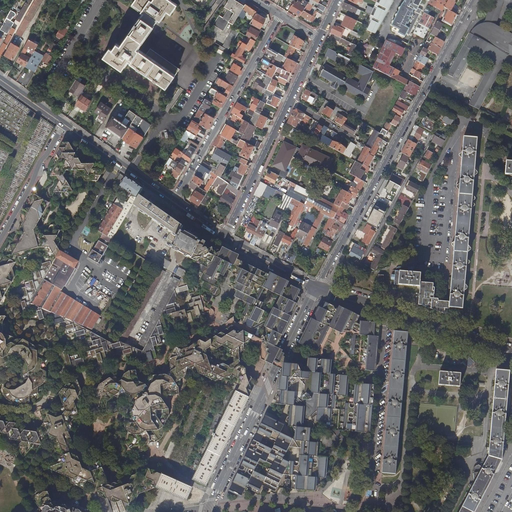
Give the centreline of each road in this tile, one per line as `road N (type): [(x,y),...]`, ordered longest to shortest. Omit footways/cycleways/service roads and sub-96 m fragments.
road 1 (residential): [(457,139),(445,257),(423,254),(430,181),(452,139)]
road 2 (residential): [(317,286),(210,507)]
road 3 (residential): [(317,286),(420,94)]
road 4 (residential): [(173,202),(279,14)]
road 5 (residential): [(345,295),(431,135)]
road 6 (secondary): [(511,351),(345,295)]
road 7 (residential): [(289,101),(224,238)]
road 8 (residential): [(0,242),(65,125)]
road 9 (secondary): [(173,202),(65,125)]
